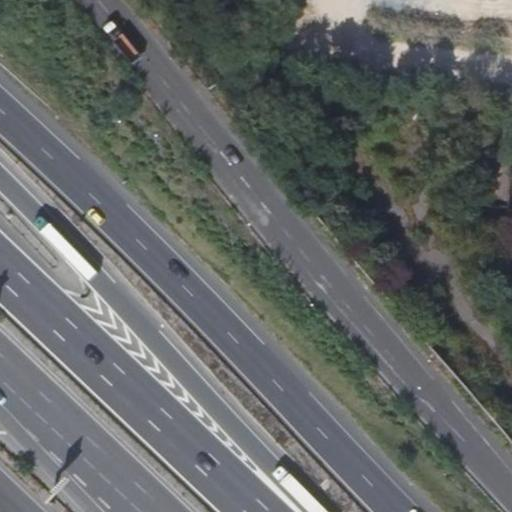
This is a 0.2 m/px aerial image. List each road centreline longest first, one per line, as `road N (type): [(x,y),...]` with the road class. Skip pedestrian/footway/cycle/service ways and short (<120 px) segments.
road 1 (trunk): [(511,495),(98,0)]
road 2 (trunk): [(391,511),(182,291),(0,117)]
road 3 (motorway): [(304,511),(0,179)]
road 4 (motorway): [(259,511),(0,274)]
road 5 (motorway): [(0,364),(152,511)]
road 6 (unclassified): [(316,47),(511,77)]
